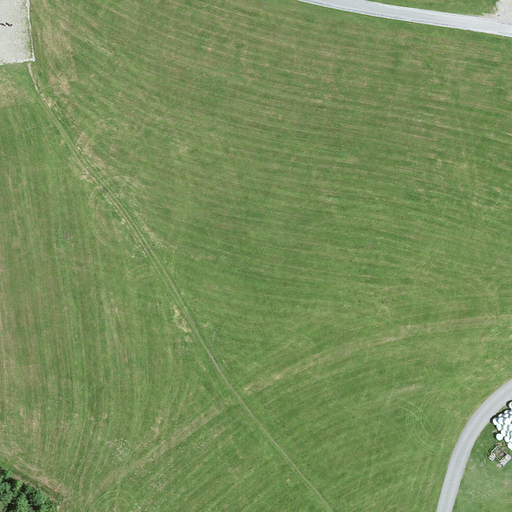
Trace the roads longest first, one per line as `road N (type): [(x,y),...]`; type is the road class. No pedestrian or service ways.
road 1 (unclassified): [(511,31),(325,0)]
road 2 (unclassified): [(446,511),(478,420),(511,389)]
